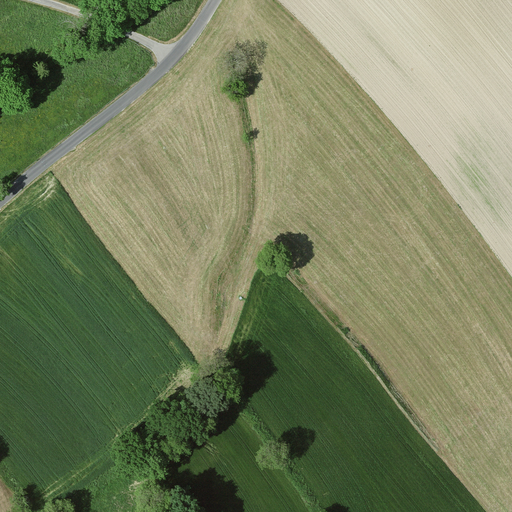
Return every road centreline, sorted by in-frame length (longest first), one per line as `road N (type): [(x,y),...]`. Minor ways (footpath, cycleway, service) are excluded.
road 1 (unclassified): [(214,0),(144,85),(0,201)]
road 2 (track): [(173,56),(90,15),(35,0)]
